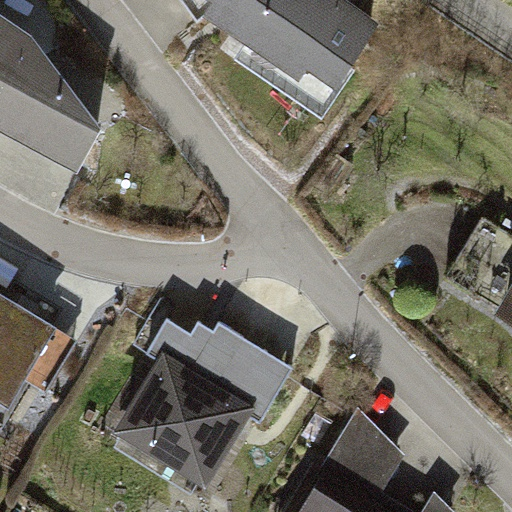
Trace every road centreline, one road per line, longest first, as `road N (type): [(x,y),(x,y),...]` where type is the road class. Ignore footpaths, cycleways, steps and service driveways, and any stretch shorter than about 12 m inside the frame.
road 1 (residential): [(269,235),(511,477)]
road 2 (residential): [(89,0),(269,235)]
road 3 (residential): [(0,204),(120,253),(185,259),(269,235)]
